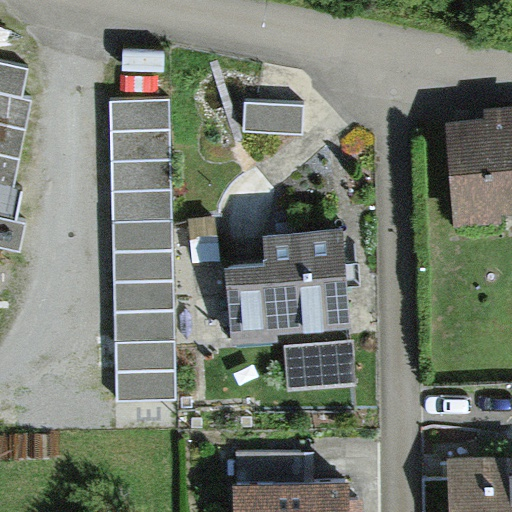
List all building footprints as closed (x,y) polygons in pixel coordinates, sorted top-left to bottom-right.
[(27,68),(0,63),(0,245),(17,250),(23,224),(14,222),(21,193),(14,187),(30,99),(21,97),(27,68)] [(170,101),(111,102),(118,399),(176,397),(170,101)] [(245,131),(300,134),(301,106),(246,103),(245,131)] [(448,121),(455,224),(499,222),(499,213),(511,212),(511,108),(488,110),(488,119),(448,121)] [(286,343),(349,340),(344,228),(261,232),(262,264),(229,266),(233,345),(286,343)] [(349,340),(286,343),(288,390),(358,387),(356,339),(349,340)] [(238,452),(239,485),(306,483),(305,451),(238,452)] [(511,511),(511,456),(452,459),(453,511),(511,511)] [(360,511),(360,499),(349,499),(349,482),(306,483),(239,485),(234,485),(234,511),(360,511)]
